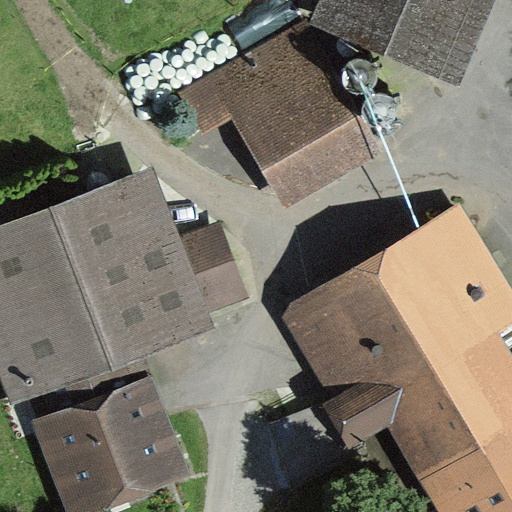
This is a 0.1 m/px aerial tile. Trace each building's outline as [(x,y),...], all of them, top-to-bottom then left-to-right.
[(461,0),(327,0),(323,13),(436,61),(461,0)] [(234,108),(280,187),(366,136),(304,28),(219,77),(217,74),(185,92),(204,125),(234,108)] [(109,186),(106,175),(93,173),(86,184),(91,193),(101,194),(109,186)] [(0,322),(41,430),(57,424),(136,394),(125,365),(139,360),(133,344),(192,322),(188,312),(239,293),(215,228),(163,247),(156,228),(135,236),(117,190),(0,234),(0,322)] [(468,511),(511,511),(511,400),(476,340),(511,319),(511,299),(464,219),(295,319),(320,361),(363,335),(385,372),(335,402),(354,434),(404,404),(468,511)] [(164,466),(136,394),(57,424),(85,496),(164,466)]
